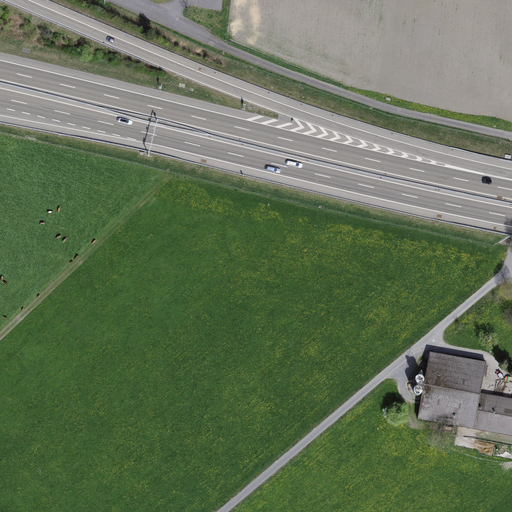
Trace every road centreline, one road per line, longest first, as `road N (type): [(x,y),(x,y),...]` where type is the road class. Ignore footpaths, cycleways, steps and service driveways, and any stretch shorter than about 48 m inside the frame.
road 1 (motorway): [(511,182),(255,98),(19,0)]
road 2 (motorway): [(511,189),(0,69)]
road 3 (motorway): [(0,98),(511,217)]
road 4 (track): [(150,196),(0,337)]
